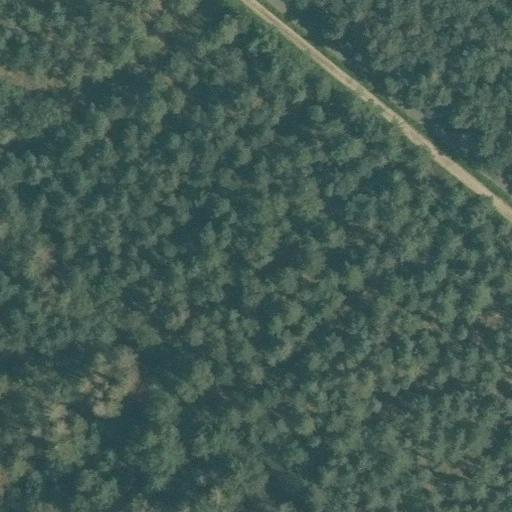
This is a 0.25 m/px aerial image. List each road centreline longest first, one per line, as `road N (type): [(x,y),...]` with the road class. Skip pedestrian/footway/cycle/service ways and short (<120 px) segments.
road 1 (track): [(511,209),(248,0)]
road 2 (track): [(0,160),(227,0)]
